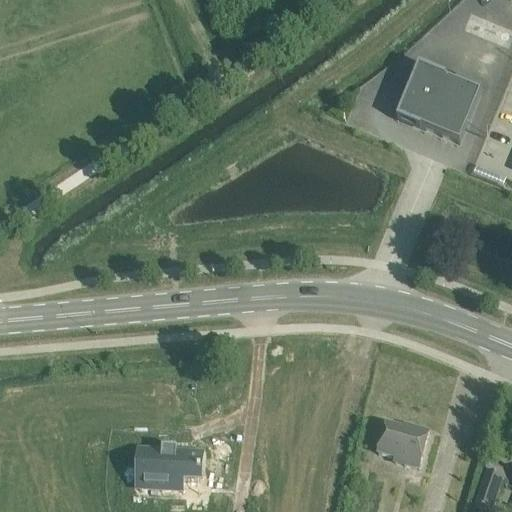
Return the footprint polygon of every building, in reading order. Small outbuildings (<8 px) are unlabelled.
[(443,78),(420,68),(397,123),(421,133),(422,130),(460,146),(481,96),(442,80),(443,78)] [(323,442),(332,407),(266,391),(240,500),(291,511),(318,511),(332,458),(321,456),(322,449),(333,452),(335,445),(323,442)] [(422,397),(420,408),(446,412),(448,401),(422,397)] [(420,471),(424,454),(429,435),(414,430),(413,434),(386,427),(381,446),(378,456),(396,461),(395,465),(420,471)] [(133,452),(131,494),(180,496),(180,485),(199,487),(201,456),(173,455),(173,454),(158,453),(158,454),(133,452)] [(15,463),(0,462),(0,510),(20,511),(20,487),(15,487),(15,463)] [(485,511),(492,511),(504,480),(487,474),(475,508),(485,511)]
